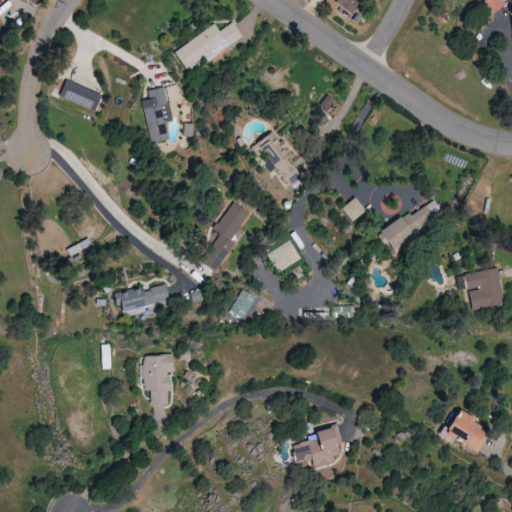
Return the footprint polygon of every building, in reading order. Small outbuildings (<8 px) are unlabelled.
[(336,0),(334,4),(352,15),(361,0),(336,0)] [(491,15),(505,6),(500,0),(482,0),(481,1),(491,15)] [(174,50),(187,71),(206,60),(207,61),(243,39),(233,22),(218,31),(215,26),(174,50)] [(94,112),(101,95),(64,79),(56,97),(94,112)] [(147,90),(148,100),(141,100),(147,143),(168,141),(166,122),(170,122),(166,88),(147,90)] [(287,188),(300,177),(285,157),(289,154),(270,131),(252,146),(287,188)] [(353,223),(366,211),(355,198),(341,209),(353,223)] [(233,244),(230,242),(248,213),(232,203),(214,231),(218,234),(200,264),(215,273),(233,244)] [(378,233),(388,250),(434,221),(423,204),(378,233)] [(91,246),(88,239),(67,249),(70,256),(91,246)] [(502,305),(497,269),(455,276),(457,292),(467,290),(470,310),(502,305)] [(169,303),(165,284),(111,296),(114,307),(119,305),(121,314),(169,303)] [(243,319),(255,297),(241,290),(229,312),(243,319)] [(109,345),(99,345),(100,370),(110,369),(109,345)] [(167,405),(167,391),(168,390),(168,371),(172,371),(172,356),(142,356),(142,392),(149,392),(149,406),(167,405)] [(489,430),(453,411),(441,433),(477,453),(489,430)] [(295,462),(309,458),(311,466),(340,459),(337,445),(341,445),(336,425),(312,431),(314,438),(291,444),(295,462)]
